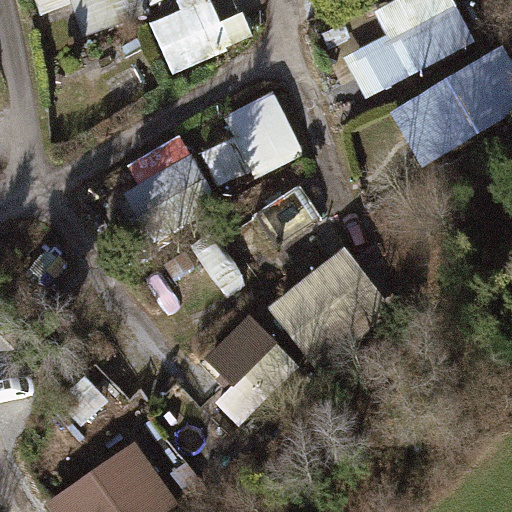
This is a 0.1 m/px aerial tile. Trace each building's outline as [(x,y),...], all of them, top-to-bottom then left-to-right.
[(65,0),(81,46),(134,29),(142,26),(132,0),(65,0)] [(147,31),(174,85),(256,44),(243,19),(221,30),(206,0),(193,0),(175,9),(178,16),(147,31)] [(148,0),(154,11),(177,0),(148,0)] [(342,65),(368,112),(476,55),(446,0),(410,0),(373,20),(385,42),(342,65)] [(124,47),(79,71),(106,122),(151,98),(124,47)] [(481,75),(391,125),(412,163),(502,113),(481,75)] [(253,181),(257,189),(304,166),(272,102),(225,124),(236,146),(201,163),(219,198),(253,181)] [(116,204),(147,256),(219,214),(177,145),(138,168),(148,185),(116,204)] [(268,215),(259,221),(278,253),(320,228),(300,196),(285,205),(282,200),(265,210),(268,215)] [(276,320),(317,369),(378,317),(338,268),(276,320)] [(208,416),(234,443),(302,380),(259,334),(209,381),(226,399),(208,416)] [(178,511),(134,450),(45,511),(178,511)]
